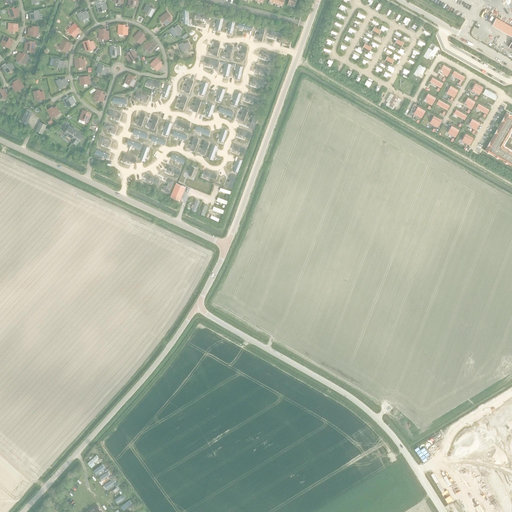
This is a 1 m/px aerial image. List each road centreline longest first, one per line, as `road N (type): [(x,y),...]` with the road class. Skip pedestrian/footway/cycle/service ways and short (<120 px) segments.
road 1 (tertiary): [(442,511),(394,438),(354,400),(200,306)]
road 2 (unclassified): [(22,511),(200,306)]
road 3 (tertiary): [(227,246),(318,0)]
road 4 (tertiary): [(227,246),(0,139)]
